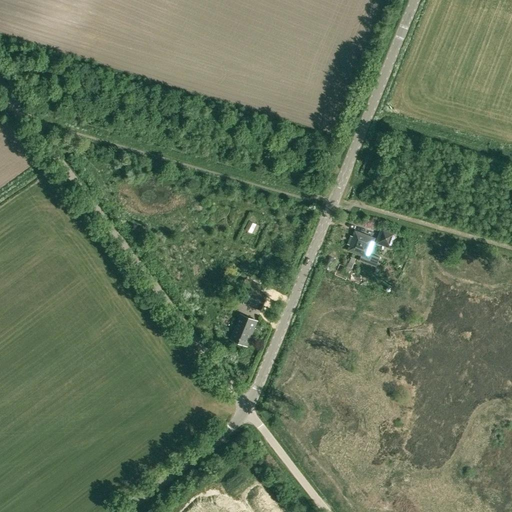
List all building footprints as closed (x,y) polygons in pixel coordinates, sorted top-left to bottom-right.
[(395,233),(382,230),(379,241),(392,245),(395,233)] [(380,257),(368,253),(374,238),(355,232),(353,237),(351,236),(348,244),(350,245),(349,250),(361,255),(359,261),(376,267),(380,257)] [(346,266),(352,268),(355,259),(351,257),(349,262),(348,261),(346,266)] [(267,295),(260,292),(262,287),(245,280),(243,285),(249,288),(244,302),(261,310),(267,295)] [(246,346),(257,321),(241,314),(231,339),(246,346)]
